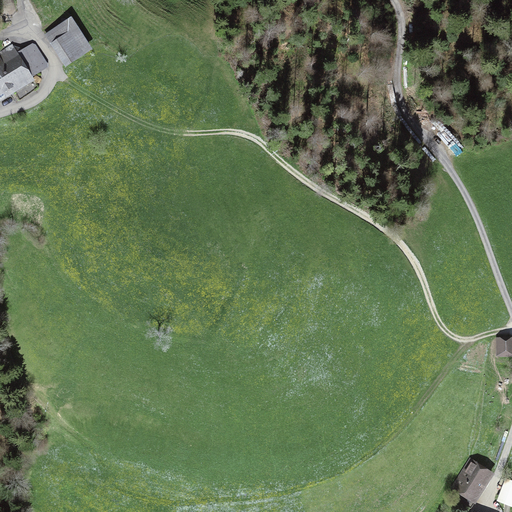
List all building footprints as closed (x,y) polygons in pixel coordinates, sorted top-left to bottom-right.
[(56,43),(68,62),(80,54),(69,36),(56,43)] [(12,94),(9,89),(11,88),(18,100),(38,89),(30,76),(35,74),(34,73),(45,67),(33,47),(24,52),(14,48),(0,55),(0,99),(1,101),(12,94)] [(511,355),(511,341),(497,341),(497,355),(511,355)] [(488,474),(471,463),(450,495),(468,507),(473,498),(488,474)] [(510,504),(511,499),(511,482),(506,480),(499,499),(510,504)]
